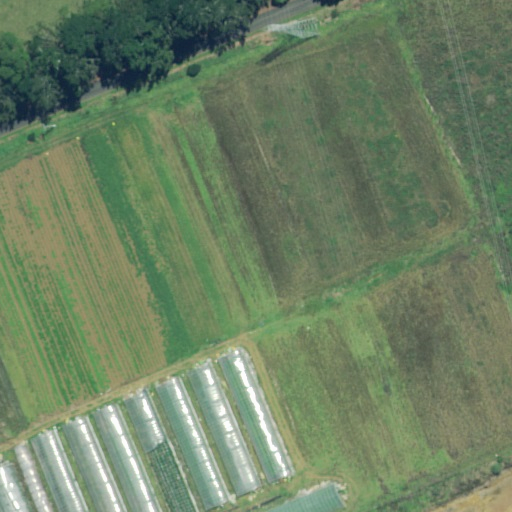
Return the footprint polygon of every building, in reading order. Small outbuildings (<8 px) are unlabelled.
[(268,483),(291,474),(240,350),(218,359),(268,483)] [(237,496),(260,487),(209,365),(187,374),(237,496)] [(204,511),(227,502),(179,379),(156,387),(204,511)] [(168,511),(195,511),(147,393),(124,402),(168,511)] [(131,511),(160,511),(116,405),(92,415),(131,511)] [(96,511),(125,511),(86,417),(62,427),(96,511)] [(58,511),(86,511),(53,431),(30,440),(58,511)] [(36,511),(52,511),(25,445),(12,450),(36,511)] [(31,511),(12,465),(0,469),(0,511),(31,511)] [(329,511),(344,506),(335,483),(265,511),(329,511)]
